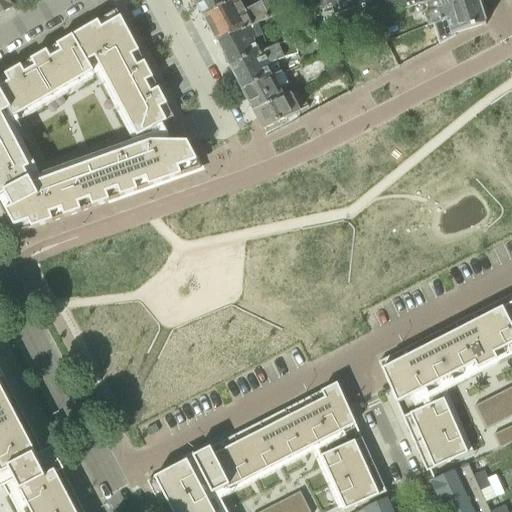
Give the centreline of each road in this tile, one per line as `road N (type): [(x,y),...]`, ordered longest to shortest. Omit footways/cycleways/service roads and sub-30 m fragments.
road 1 (residential): [(104,474),(348,353)]
road 2 (tertiary): [(104,474),(0,272)]
road 3 (residential): [(348,353),(511,270)]
road 4 (residential): [(348,353),(423,511)]
road 5 (residential): [(160,0),(230,137)]
